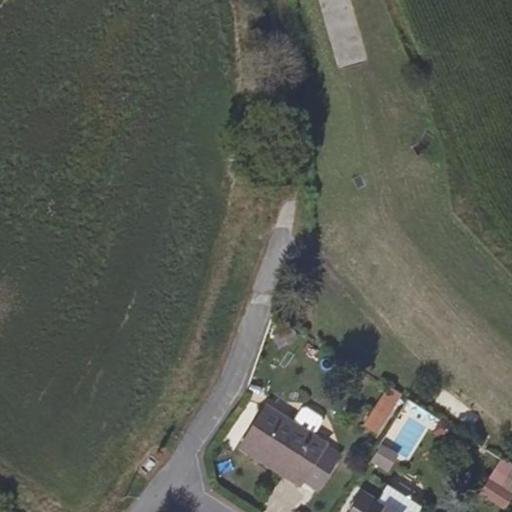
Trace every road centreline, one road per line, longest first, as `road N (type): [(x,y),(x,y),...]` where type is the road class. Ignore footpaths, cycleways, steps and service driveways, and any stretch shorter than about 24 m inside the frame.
road 1 (residential): [(274,243),(243,334),(162,487)]
road 2 (track): [(267,0),(285,101),(287,191),(274,243)]
